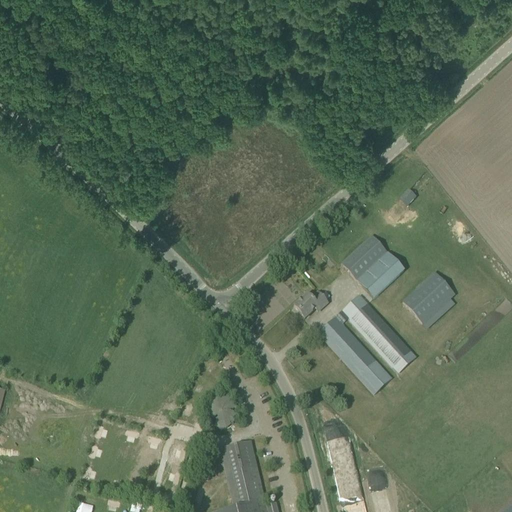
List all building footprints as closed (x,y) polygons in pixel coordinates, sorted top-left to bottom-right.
[(398,201),(405,207),(430,179),(423,173),(398,201)] [(384,297),(382,296),(405,275),(371,238),(341,266),(376,305),(384,297)] [(400,302),(421,326),(454,297),(433,273),(400,302)] [(293,308),(304,320),(317,308),(320,311),(327,305),(324,301),(329,297),(324,293),(320,297),(317,294),(311,301),(307,296),(293,308)] [(317,335),(373,397),(392,380),(342,325),(347,321),(396,375),(414,358),(359,297),(317,335)] [(212,429),(225,430),(234,422),(236,409),(227,399),(215,398),(205,406),(204,419),(212,429)] [(218,511),(277,511),(275,505),(265,507),(250,444),(218,452),(231,509),(218,511)] [(390,511),(380,473),(366,477),(375,511),(390,511)] [(104,511),(116,511),(118,502),(107,500),(104,511)]
